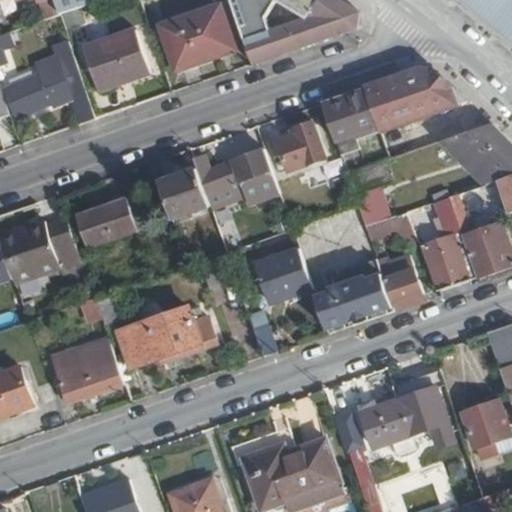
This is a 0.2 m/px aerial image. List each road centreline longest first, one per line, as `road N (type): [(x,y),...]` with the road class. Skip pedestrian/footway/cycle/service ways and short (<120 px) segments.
road 1 (residential): [(511,298),(0,476)]
road 2 (residential): [(0,184),(358,60),(420,18)]
road 3 (tertiary): [(420,18),(511,97)]
